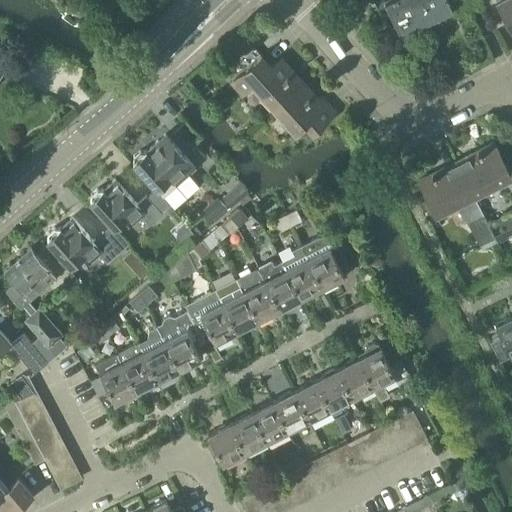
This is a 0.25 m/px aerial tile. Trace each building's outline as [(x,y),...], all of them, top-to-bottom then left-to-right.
[(447,0),(388,0),(375,6),(385,26),(393,22),(400,35),(452,10),(447,0)] [(511,0),(482,0),(496,28),(506,23),(511,34),(511,33),(511,0)] [(280,58),(271,66),(260,55),(229,83),(240,96),(252,85),(273,108),(302,82),(280,58)] [(322,97),(318,100),(302,82),(273,108),(293,131),(303,122),(312,132),(334,111),(322,97)] [(173,142),(165,149),(157,140),(146,151),(139,150),(133,156),(132,162),(155,187),(162,196),(194,166),(173,142)] [(473,196),(510,178),(492,144),(456,162),(473,196)] [(494,238),(473,196),(456,162),(418,181),(435,216),(455,206),(463,221),(464,221),(466,224),(467,223),(479,246),(494,238)] [(162,196),(155,187),(137,203),(115,178),(103,189),(95,189),(89,194),(89,200),(112,226),(125,214),(132,222),(140,216),(149,225),(162,214),(161,213),(170,205),(162,196)] [(230,208),(249,192),(239,181),(221,197),(230,208)] [(214,219),(226,208),(219,201),(207,211),(214,219)] [(239,226),(248,218),(240,209),(231,217),(239,226)] [(290,226),(300,221),(295,210),(285,215),(290,226)] [(504,231),(511,227),(511,213),(498,220),(504,231)] [(279,231),(290,226),(285,215),(274,220),(279,231)] [(102,232),(92,240),(71,217),(59,227),(52,228),(47,232),(47,239),(69,265),(82,253),(89,261),(97,253),(105,262),(118,250),(102,232)] [(229,234),(239,226),(231,217),(222,225),(229,234)] [(344,277),(329,248),(336,244),(332,237),(317,237),(300,245),(322,288),(344,277)] [(201,257),(210,250),(202,241),(193,248),(201,257)] [(301,299),(322,288),(300,245),(291,250),(293,255),(282,261),(301,299)] [(27,301),(30,299),(54,277),(47,269),(48,268),(30,247),(4,270),(15,283),(5,291),(20,308),(22,306),(30,315),(25,320),(39,336),(30,343),(46,363),(67,346),(58,335),(60,333),(38,308),(35,310),(27,301)] [(193,248),(188,253),(196,268),(201,266),(199,260),(201,257),(193,248)] [(301,299),(282,261),(273,265),(271,260),(258,267),(279,310),(301,299)] [(258,321),(279,310),(258,267),(237,278),(258,321)] [(236,332),(258,321),(237,278),(214,289),(236,332)] [(147,303),(156,296),(148,286),(139,294),(147,303)] [(216,343),(236,332),(214,289),(185,304),(202,337),(210,332),(216,343)] [(138,311),(147,303),(139,294),(130,302),(138,311)] [(189,337),(198,332),(187,310),(174,317),(170,315),(165,316),(162,319),(161,323),(156,326),(178,370),(200,358),(189,337)] [(499,334),(488,339),(498,359),(511,351),(511,313),(493,323),(499,334)] [(109,335),(118,327),(111,318),(101,326),(109,335)] [(100,343),(109,335),(101,326),(92,334),(100,343)] [(157,381),(178,370),(156,326),(148,331),(146,338),(138,342),(157,381)] [(0,348),(9,341),(0,331),(0,348)] [(46,363),(30,343),(23,335),(9,347),(32,374),(46,363)] [(135,392),(157,381),(138,342),(116,353),(135,392)] [(364,356),(358,359),(373,389),(379,401),(389,397),(382,384),(394,378),(379,348),(378,349),(377,346),(373,345),(364,350),(363,353),(364,356)] [(114,403),(135,392),(116,353),(94,365),(114,403)] [(358,359),(336,370),(351,400),(373,389),(358,359)] [(336,370),(314,381),(329,411),(332,416),(341,411),(339,406),(351,400),(336,370)] [(15,402),(36,391),(28,377),(9,392),(10,393),(15,402)] [(300,388),(293,392),(308,422),(329,411),(314,381),(313,381),(312,379),(309,378),(300,382),(299,386),(300,388)] [(20,413),(41,402),(36,391),(15,402),(15,404),(18,409),(20,413)] [(293,392),(272,402),(287,432),(308,422),(293,392)] [(7,408),(15,404),(15,402),(10,393),(0,401),(0,406),(4,411),(7,408)] [(26,424),(47,413),(41,402),(20,413),(21,414),(23,420),(26,424)] [(272,402),(251,413),(266,443),(287,432),(272,402)] [(18,409),(15,404),(7,408),(10,413),(18,409)] [(21,414),(20,413),(18,409),(10,413),(12,419),(21,414)] [(31,435),(52,424),(47,413),(26,424),(26,425),(29,431),(31,435)] [(251,413),(228,424),(244,454),(266,443),(251,413)] [(404,425),(415,420),(411,413),(391,423),(394,430),(405,452),(415,447),(404,425)] [(23,420),(21,414),(12,419),(15,424),(23,420)] [(26,425),(26,424),(23,420),(15,424),(18,430),(26,425)] [(425,442),(415,420),(404,425),(415,447),(425,442)] [(382,436),(394,430),(391,423),(370,434),(369,434),(372,441),(383,463),(393,458),(382,436)] [(37,446),(58,435),(52,424),(31,435),(32,436),(35,442),(37,446)] [(228,424),(206,436),(221,465),(244,454),(228,424)] [(29,431),(26,425),(18,430),(21,435),(29,431)] [(405,452),(394,430),(382,436),(393,458),(405,452)] [(32,436),(31,435),(29,431),(21,435),(23,440),(32,436)] [(361,447),(372,441),(369,434),(347,445),(350,452),(361,447)] [(42,457),(64,446),(58,435),(37,446),(37,447),(40,453),(42,457)] [(35,442),(32,436),(23,440),(26,446),(35,442)] [(383,463),(372,441),(361,447),(372,468),(383,463)] [(37,447),(37,446),(35,442),(26,446),(29,451),(37,447)] [(340,458),(350,452),(347,445),(326,456),(329,463),(340,458)] [(48,467),(69,456),(64,446),(42,457),(43,458),(48,467)] [(40,453),(37,447),(29,451),(32,457),(40,453)] [(372,468),(361,447),(350,452),(361,474),(372,468)] [(361,474),(350,452),(340,458),(351,479),(361,474)] [(43,458),(42,457),(40,453),(32,457),(35,462),(43,458)] [(53,478),(75,467),(69,456),(48,467),(53,478)] [(318,468),(329,463),(326,456),(305,466),(308,473),(318,468)] [(351,479),(340,458),(329,463),(340,484),(351,479)] [(340,484),(329,463),(318,468),(329,489),(340,484)] [(297,479),(308,473),(305,466),(283,477),(287,484),(297,479)] [(75,467),(53,478),(59,489),(80,479),(75,467)] [(329,489),(318,468),(308,473),(319,495),(329,489)] [(319,495),(308,473),(297,479),(308,500),(319,495)] [(3,489),(0,484),(0,496),(4,502),(0,505),(0,511),(8,511),(31,493),(17,477),(3,489)] [(276,490),(287,484),(283,477),(261,488),(265,495),(276,490)] [(308,500),(297,479),(287,484),(298,505),(308,500)] [(298,505),(287,484),(276,490),(287,511),(298,505)] [(432,505),(454,494),(450,486),(428,498),(432,505)] [(254,501),(265,495),(261,488),(239,499),(243,506),(254,501)] [(284,511),(287,511),(276,490),(265,495),(273,511),(284,511)] [(273,511),(265,495),(254,501),(260,511),(273,511)] [(408,511),(417,511),(432,505),(428,498),(407,508),(408,511)] [(152,508),(144,511),(185,511),(182,506),(179,507),(170,511),(165,502),(164,502),(159,501),(153,504),(152,508)] [(260,511),(254,501),(243,506),(245,511),(260,511)]
